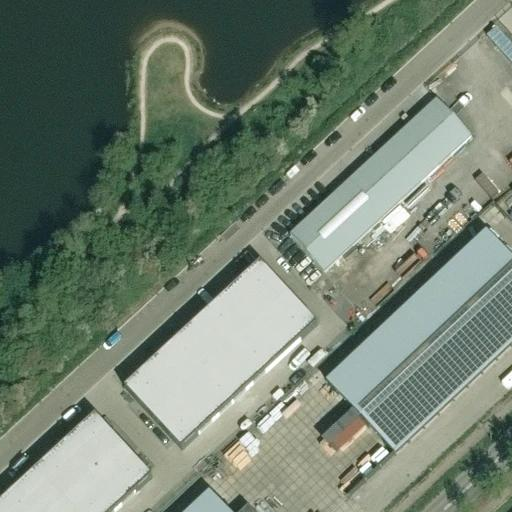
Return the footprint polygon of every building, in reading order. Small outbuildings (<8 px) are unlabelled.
[(437,102),(290,238),(324,275),(469,141),(437,102)] [(511,344),(511,261),(487,235),(327,386),(393,456),(511,344)] [(261,265),(125,391),(182,452),(318,326),(261,265)] [(116,511),(152,479),(96,418),(0,505),(0,511),(116,511)] [(227,511),(211,495),(193,511),(227,511)]
